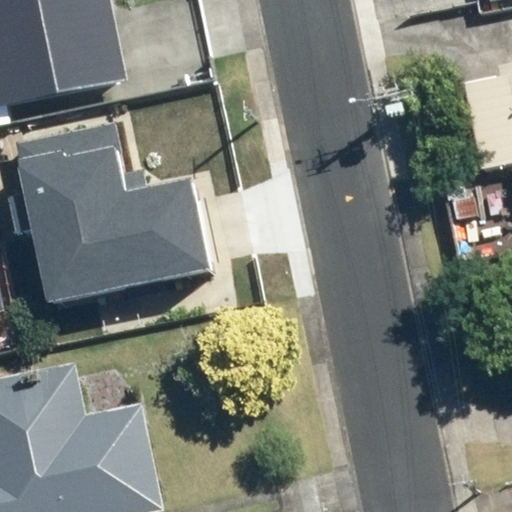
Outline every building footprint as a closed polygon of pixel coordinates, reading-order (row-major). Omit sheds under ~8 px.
[(0,0),(0,49),(11,108),(147,82),(131,0),(0,0)] [(511,0),(481,0),(484,12),(511,6),(511,0)] [(511,40),(440,58),(471,187),(509,178),(511,189),(511,40)] [(36,158),(63,294),(216,264),(198,172),(134,185),(125,141),(36,158)] [(0,356),(27,351),(6,242),(0,243),(0,356)] [(0,511),(158,511),(181,508),(158,399),(102,410),(92,358),(0,376),(0,511)]
